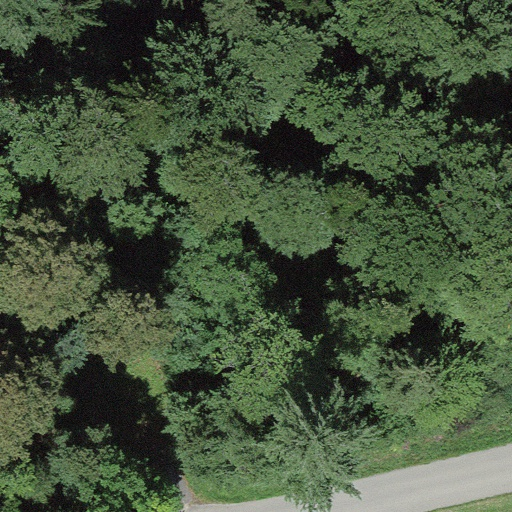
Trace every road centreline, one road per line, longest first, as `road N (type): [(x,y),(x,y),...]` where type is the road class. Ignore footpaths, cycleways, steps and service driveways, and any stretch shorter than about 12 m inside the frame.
road 1 (track): [(181,511),(0,121)]
road 2 (unclassified): [(308,511),(511,462)]
